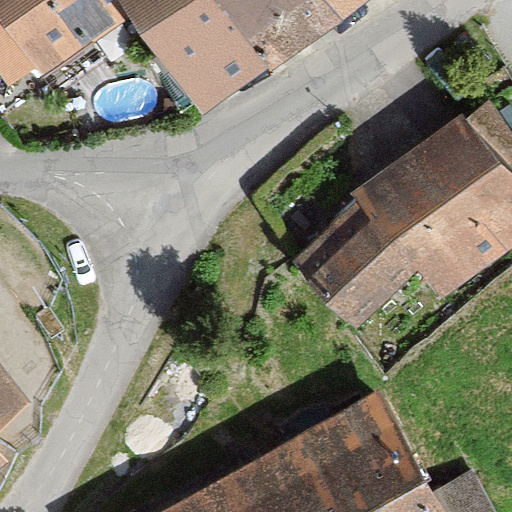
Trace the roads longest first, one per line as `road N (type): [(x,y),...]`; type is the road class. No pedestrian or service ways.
road 1 (residential): [(19,511),(49,471),(117,337),(161,190)]
road 2 (residential): [(161,190),(453,0)]
road 3 (residential): [(0,173),(161,190)]
